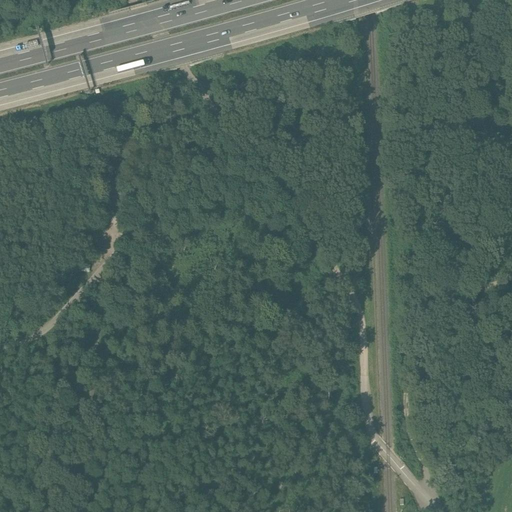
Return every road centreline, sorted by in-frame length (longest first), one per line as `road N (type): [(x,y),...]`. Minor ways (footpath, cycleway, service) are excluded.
road 1 (unclassified): [(0,335),(36,329),(102,272),(224,119),(132,0)]
road 2 (track): [(224,119),(362,305),(364,436),(440,511)]
road 3 (motorway): [(0,98),(362,0)]
road 4 (track): [(437,508),(411,443),(406,383),(423,308),(511,277)]
road 5 (track): [(102,272),(77,511)]
road 6 (motorway): [(220,0),(0,58)]
road 7 (unknown): [(69,301),(43,511)]
